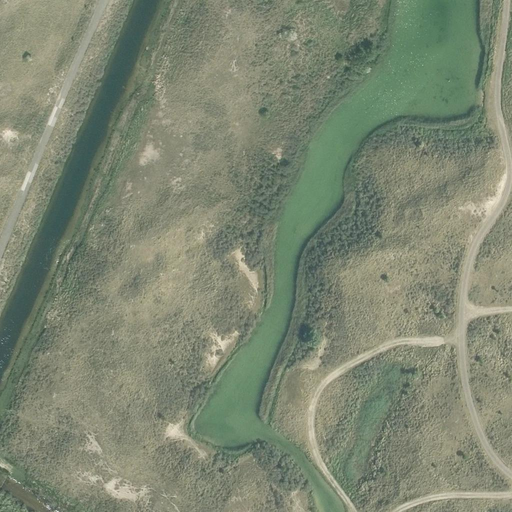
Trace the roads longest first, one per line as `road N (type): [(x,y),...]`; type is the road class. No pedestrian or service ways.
road 1 (track): [(507,0),(498,97),(511,179),(466,282),(464,314),(470,408),(511,475)]
road 2 (track): [(176,0),(0,410)]
road 3 (track): [(0,251),(103,0)]
